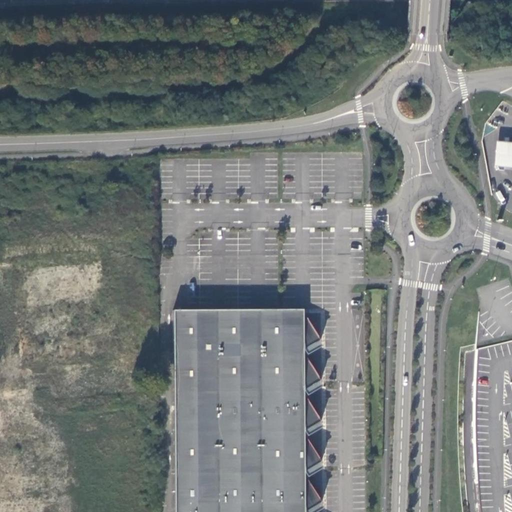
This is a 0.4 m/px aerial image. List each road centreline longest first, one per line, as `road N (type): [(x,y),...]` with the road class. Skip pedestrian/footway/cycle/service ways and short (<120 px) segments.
road 1 (unclassified): [(330,118),(227,133),(0,144)]
road 2 (secondary): [(410,246),(400,511)]
road 3 (secondary): [(420,511),(430,286),(445,253)]
